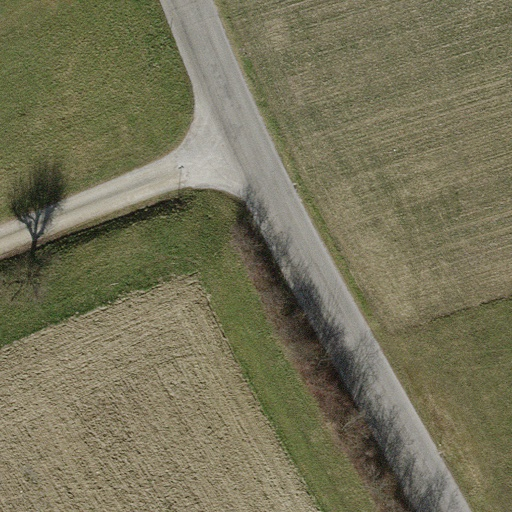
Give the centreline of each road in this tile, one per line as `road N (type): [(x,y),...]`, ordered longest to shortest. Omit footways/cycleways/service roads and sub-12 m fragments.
road 1 (unclassified): [(444,511),(252,150),(186,0)]
road 2 (track): [(0,249),(252,150)]
